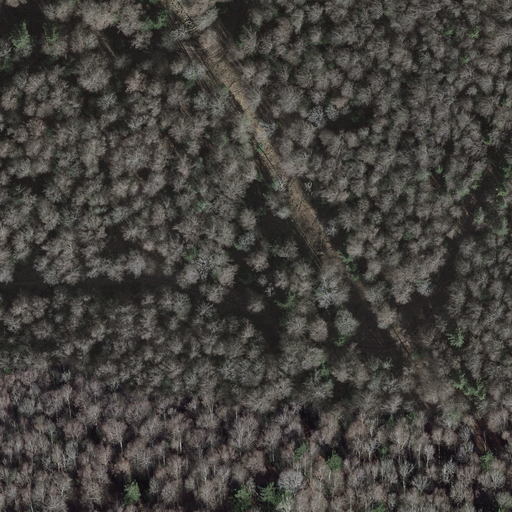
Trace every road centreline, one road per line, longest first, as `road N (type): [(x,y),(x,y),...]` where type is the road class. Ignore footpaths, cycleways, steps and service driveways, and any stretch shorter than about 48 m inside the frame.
road 1 (track): [(0,274),(121,272),(231,294),(375,344),(402,339),(426,306),(511,123)]
road 2 (track): [(0,7),(106,22),(183,50),(221,38),(245,0)]
